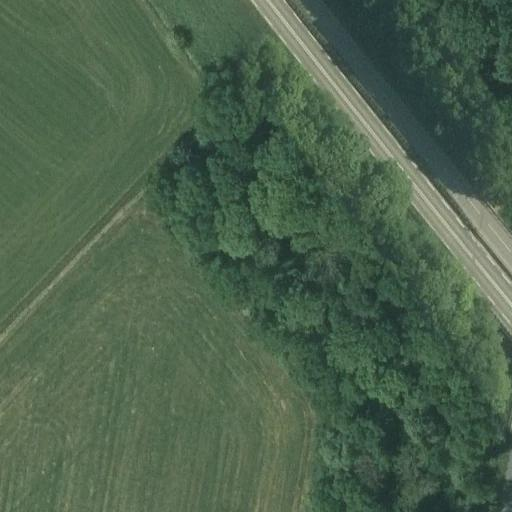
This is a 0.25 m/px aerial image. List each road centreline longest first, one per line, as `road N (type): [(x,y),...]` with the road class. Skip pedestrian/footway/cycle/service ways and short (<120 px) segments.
road 1 (secondary): [(511,307),(271,0)]
road 2 (unclassified): [(511,254),(308,0)]
